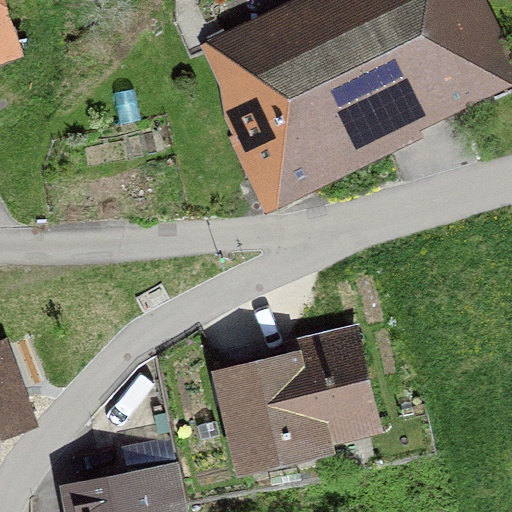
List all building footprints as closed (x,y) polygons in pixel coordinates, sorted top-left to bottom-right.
[(364,130),(409,108),(357,0),(316,0),(319,5),(307,11),(305,7),(246,38),(242,30),(207,47),(229,95),(226,96),(234,134),(262,198),(372,144),(364,130)] [(357,0),(409,108),(510,59),(481,0),(357,0)] [(0,56),(19,49),(13,28),(5,31),(0,16),(0,56)] [(223,372),(246,468),(322,450),(317,431),(377,417),(359,340),(223,372)] [(0,414),(15,408),(0,370),(0,414)] [(72,492),(75,511),(183,511),(175,472),(72,492)]
